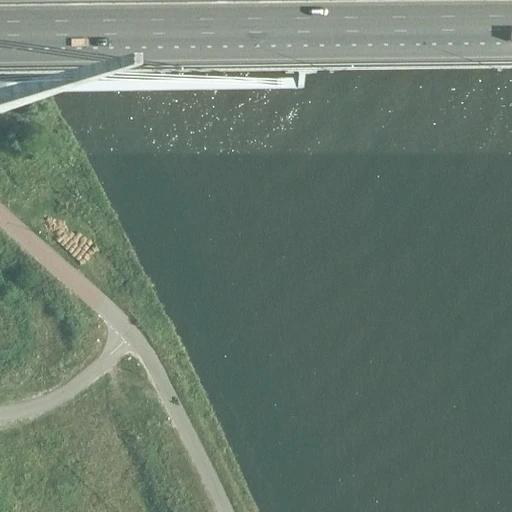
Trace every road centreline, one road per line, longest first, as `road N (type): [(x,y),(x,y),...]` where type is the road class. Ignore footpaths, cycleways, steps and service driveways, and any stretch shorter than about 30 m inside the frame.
road 1 (motorway): [(0,37),(511,31)]
road 2 (unclassified): [(224,511),(131,334)]
road 3 (unclassified): [(131,334),(0,214)]
road 4 (unclassified): [(0,412),(64,397),(131,334)]
